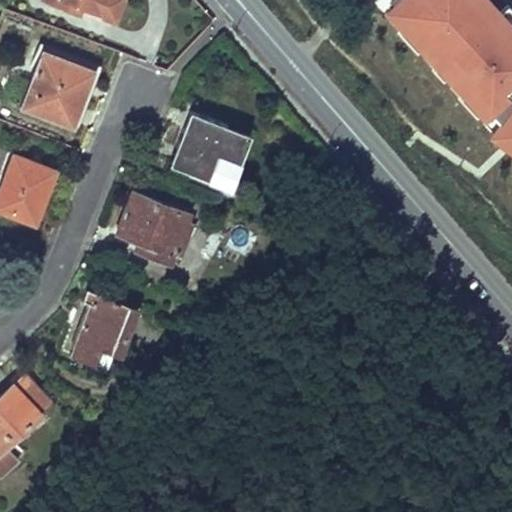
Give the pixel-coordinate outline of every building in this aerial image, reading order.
[(43,0),(79,13),(81,7),(100,14),(104,0),(43,0)] [(119,0),(104,0),(100,14),(113,18),(119,0)] [(391,0),(382,9),(481,113),(511,83),(511,16),(496,0),(391,0)] [(80,102),(93,67),(41,47),(20,104),(70,123),(79,101),(80,102)] [(511,99),(511,83),(481,113),(493,125),(511,99)] [(511,99),(493,125),(487,132),(507,147),(511,150),(511,99)] [(189,109),(169,160),(207,174),(216,150),(237,158),(247,131),(189,109)] [(228,182),(237,158),(216,150),(207,174),(228,182)] [(40,203),(54,167),(12,151),(0,184),(0,207),(31,219),(38,202),(40,203)] [(132,189),(116,229),(138,238),(135,246),(167,258),(172,246),(177,248),(188,219),(184,218),(187,210),(132,189)] [(118,351),(136,304),(85,284),(80,297),(90,300),(70,352),(92,360),(98,343),(118,351)] [(18,388),(38,410),(50,399),(30,377),(18,388)] [(18,388),(12,382),(0,392),(0,470),(15,456),(3,443),(38,410),(18,388)]
